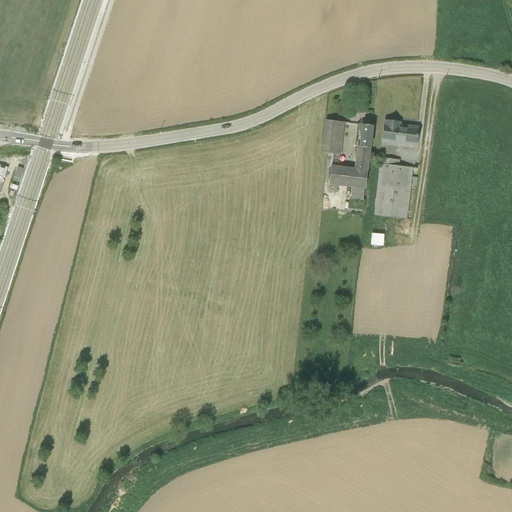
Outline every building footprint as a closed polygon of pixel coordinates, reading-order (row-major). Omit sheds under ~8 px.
[(339,155),(343,122),(325,120),(321,153),(339,155)] [(384,121),(382,142),(415,146),(417,127),(399,125),(399,123),(384,121)] [(364,189),(371,126),(361,124),(358,147),(356,146),(353,168),(330,166),(328,185),(351,188),(363,189),(364,189)] [(379,158),(373,215),(406,219),(412,167),(399,166),(399,160),(379,158)] [(19,183),(23,170),(17,168),(14,181),(19,183)] [(363,189),(351,188),(350,199),(362,200),(363,189)] [(383,235),(370,234),(369,245),(382,246),(383,235)]
